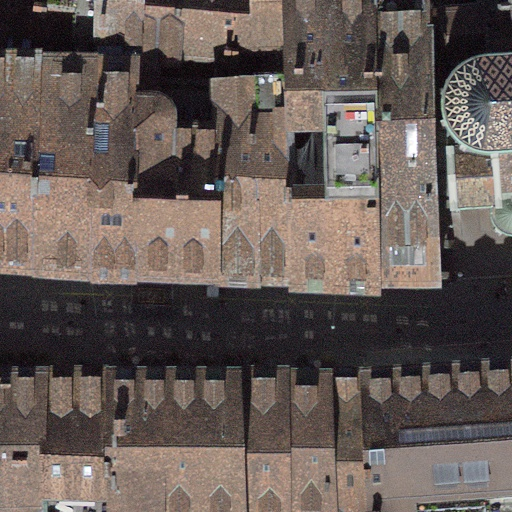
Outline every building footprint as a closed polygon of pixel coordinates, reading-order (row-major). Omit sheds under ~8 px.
[(36,67),(41,4),(19,1),(8,0),(0,0),(0,262),(5,263),(34,265),(35,130),(20,130),(22,66),(36,67)] [(98,12),(99,0),(8,0),(19,1),(41,4),(80,10),(98,12)] [(136,134),(133,124),(137,44),(141,0),(99,0),(98,12),(96,62),(97,62),(94,127),(90,269),(114,269),(138,270),(136,134)] [(176,272),(215,274),(219,50),(255,54),(256,0),(141,0),(137,44),(133,124),(136,134),(138,270),(176,272)] [(256,0),(255,54),(256,275),(275,276),(293,277),(287,0),(256,0)] [(373,50),(374,0),(287,0),(293,277),(337,278),(381,280),(377,110),(374,110),(373,50)] [(426,10),(424,11),(422,0),(374,0),(373,50),(374,110),(377,110),(381,280),(410,281),(440,281),(439,266),(439,248),(436,248),(434,210),(429,29),(426,29),(426,10)] [(511,0),(476,0),(477,2),(478,4),(479,7),(447,9),(447,4),(436,5),(436,10),(426,10),(426,29),(429,29),(434,210),(450,209),(451,213),(460,213),(460,208),(493,206),(492,209),(492,213),(492,217),(493,220),(494,223),(496,226),(493,230),(499,236),(503,232),(505,233),(508,234),(511,235),(511,234),(511,0)] [(94,127),(97,62),(96,62),(98,12),(80,10),(41,4),(36,67),(22,66),(20,130),(35,130),(34,265),(62,267),(90,269),(94,127)] [(235,274),(256,275),(255,54),(219,50),(215,274),(235,274)] [(511,511),(511,370),(449,375),(365,381),(369,511),(511,511)] [(109,511),(106,378),(75,379),(44,379),(44,511),(109,511)] [(333,511),(325,380),(215,380),(106,378),(109,511),(333,511)] [(44,511),(44,379),(10,380),(0,379),(0,511),(44,511)] [(325,380),(333,511),(369,511),(365,381),(345,381),(325,380)]
